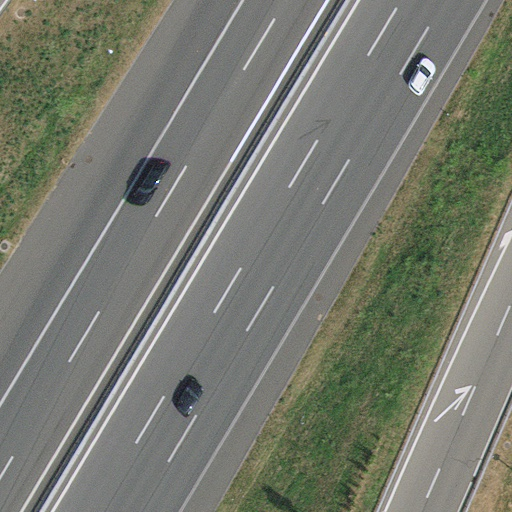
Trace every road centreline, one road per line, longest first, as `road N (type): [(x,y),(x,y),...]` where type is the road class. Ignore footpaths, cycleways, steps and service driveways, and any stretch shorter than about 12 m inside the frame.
road 1 (motorway): [(111,511),(418,0)]
road 2 (motorway): [(275,0),(0,455)]
road 3 (motorway): [(427,511),(511,325)]
